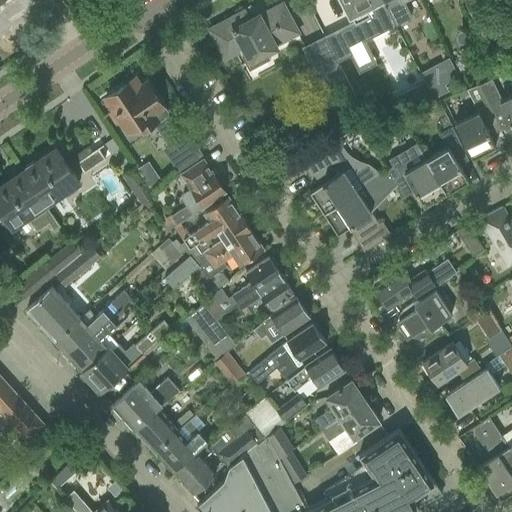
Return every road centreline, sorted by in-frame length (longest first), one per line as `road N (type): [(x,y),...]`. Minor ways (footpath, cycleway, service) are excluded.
road 1 (residential): [(332,289),(150,8)]
road 2 (residential): [(178,511),(0,319)]
road 3 (residential): [(511,176),(332,289)]
road 4 (residential): [(450,463),(332,289)]
road 5 (tertiary): [(0,109),(150,8)]
